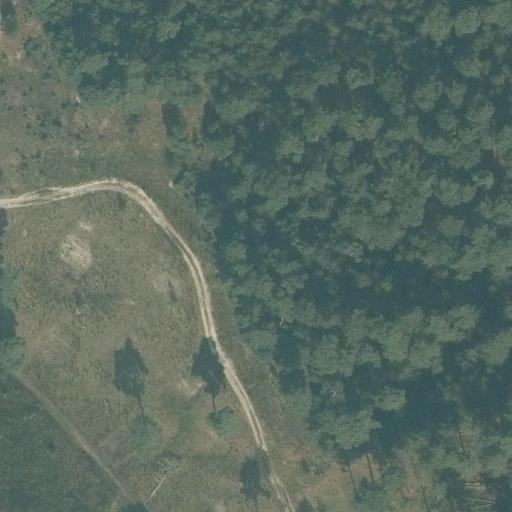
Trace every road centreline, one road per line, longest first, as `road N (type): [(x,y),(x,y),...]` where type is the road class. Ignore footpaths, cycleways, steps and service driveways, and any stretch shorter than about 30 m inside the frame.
road 1 (track): [(0,204),(124,184),(192,260),(215,345),(255,420),(268,477),(287,511)]
road 2 (track): [(0,359),(126,481),(146,511)]
